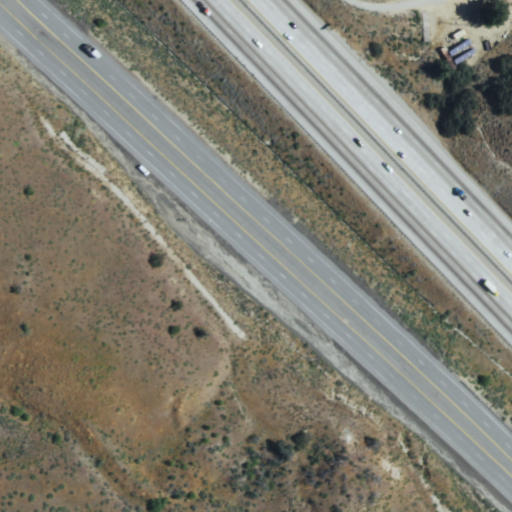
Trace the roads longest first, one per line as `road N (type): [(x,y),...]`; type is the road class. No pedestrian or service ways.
road 1 (tertiary): [(0,12),(511,486)]
road 2 (tertiary): [(511,447),(30,0)]
road 3 (motorway): [(209,0),(511,314)]
road 4 (motorway): [(511,253),(267,0)]
